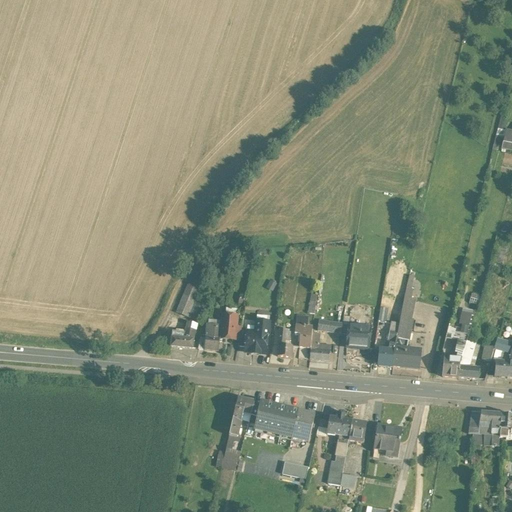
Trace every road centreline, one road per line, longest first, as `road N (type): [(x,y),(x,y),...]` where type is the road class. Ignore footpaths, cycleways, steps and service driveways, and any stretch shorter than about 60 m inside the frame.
road 1 (secondary): [(511,398),(0,354)]
road 2 (track): [(130,364),(157,330),(209,214),(378,45),(401,0)]
road 3 (track): [(427,391),(511,51)]
